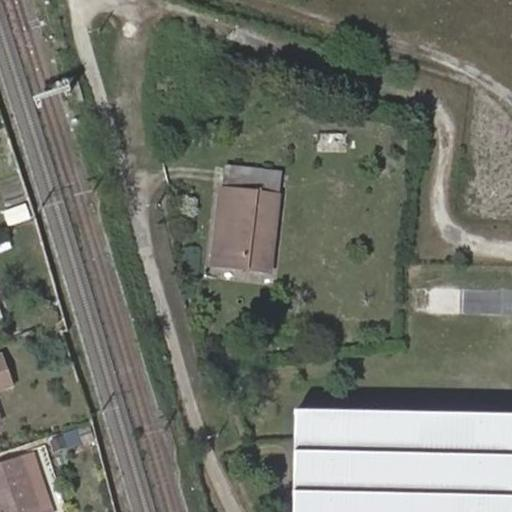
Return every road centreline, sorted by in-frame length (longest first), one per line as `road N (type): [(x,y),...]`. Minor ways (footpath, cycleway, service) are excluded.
road 1 (track): [(152,0),(417,87),(450,125),(443,225),(472,246),(511,247)]
road 2 (track): [(264,0),(455,56),(511,87)]
